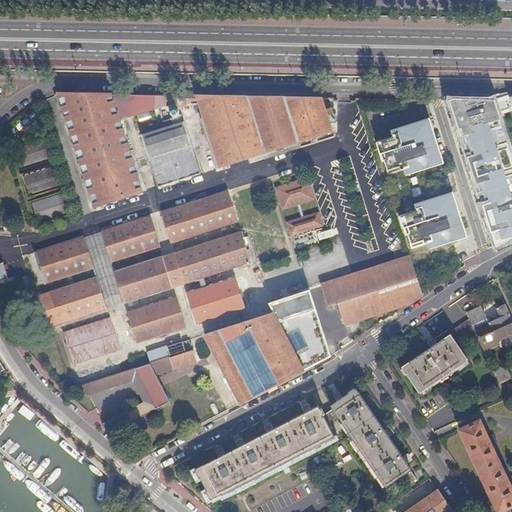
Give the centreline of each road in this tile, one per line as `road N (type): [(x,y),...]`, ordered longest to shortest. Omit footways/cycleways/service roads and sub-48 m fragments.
road 1 (residential): [(511,88),(80,78),(38,85),(0,112)]
road 2 (primary): [(0,38),(511,48)]
road 3 (residential): [(210,0),(511,4)]
road 4 (residential): [(361,353),(156,462),(144,477)]
road 5 (residential): [(0,327),(28,377),(144,477)]
road 6 (residential): [(473,511),(361,353)]
road 7 (residential): [(361,353),(511,253)]
